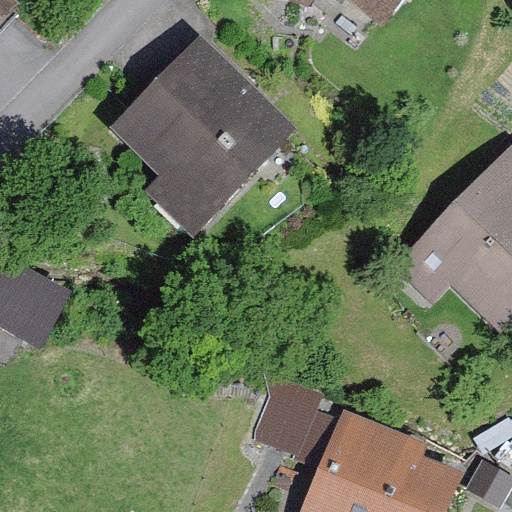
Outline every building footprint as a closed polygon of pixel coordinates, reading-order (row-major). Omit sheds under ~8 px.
[(292,0),(351,51),(395,0),(292,0)] [(191,54),(100,140),(192,236),(282,151),(191,54)] [(511,150),(387,276),(424,313),(440,297),(488,345),(511,321),(511,150)] [(6,247),(0,257),(0,302),(47,330),(73,287),(6,247)] [(341,422),(294,511),(460,511),(472,489),(341,422)]
